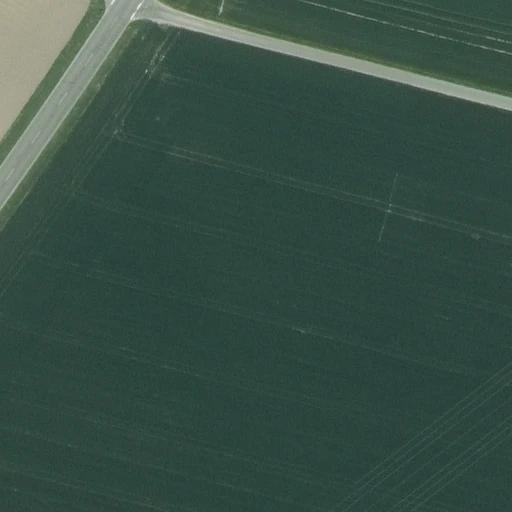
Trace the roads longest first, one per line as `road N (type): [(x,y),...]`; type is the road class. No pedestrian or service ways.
road 1 (unclassified): [(128,0),(186,24),(511,105)]
road 2 (tertiary): [(0,189),(128,0)]
